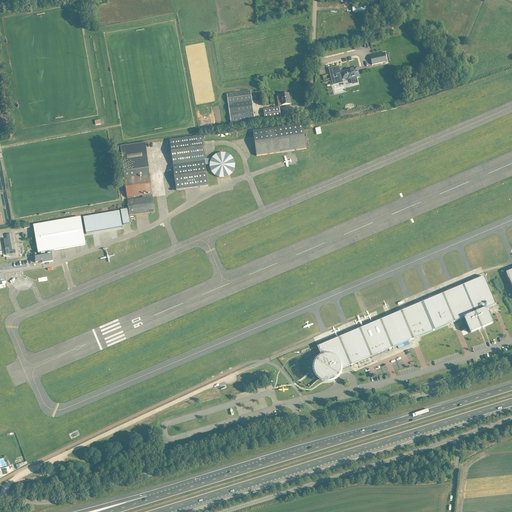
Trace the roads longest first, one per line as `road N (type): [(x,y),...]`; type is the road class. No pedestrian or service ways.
road 1 (unclassified): [(0,496),(44,502),(79,495),(511,366)]
road 2 (motorway): [(511,386),(147,499)]
road 3 (motorway): [(163,510),(511,402)]
road 4 (unclassified): [(224,511),(511,419)]
